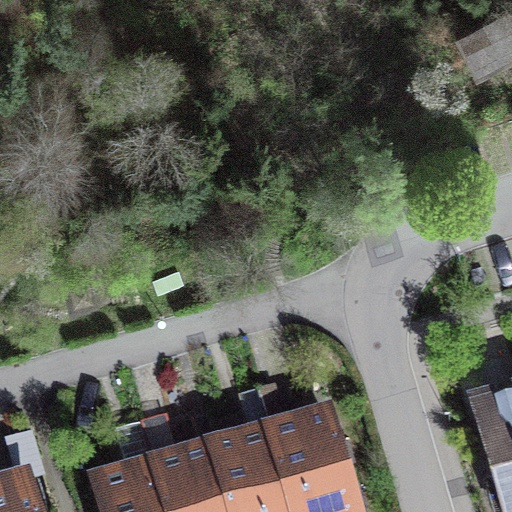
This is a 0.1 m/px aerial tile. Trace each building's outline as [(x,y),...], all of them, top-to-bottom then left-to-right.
[(511,18),(470,40),(482,63),(511,47),(511,18)] [(511,511),(511,402),(476,413),(505,511),(511,511)] [(354,511),(327,420),(270,437),(291,511),(354,511)] [(291,511),(270,437),(212,454),(228,511),(291,511)] [(228,511),(212,454),(154,471),(166,511),(228,511)] [(166,511),(154,471),(97,487),(104,511),(166,511)] [(36,511),(27,482),(0,490),(0,511),(36,511)]
